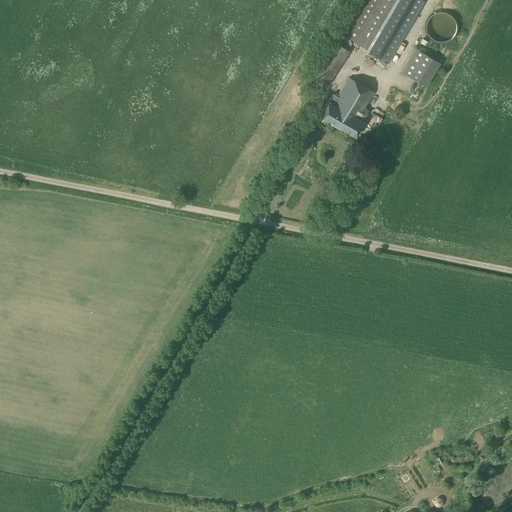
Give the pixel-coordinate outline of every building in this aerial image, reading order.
[(366,0),(345,37),(389,63),(425,2),(421,0),(366,0)] [(425,26),(426,30),(427,33),(428,36),(431,40),(434,42),(440,43),(443,43),(448,41),(450,40),(452,38),(454,36),(455,34),(456,31),(456,27),(456,24),(455,21),(454,19),(451,17),(449,14),(445,13),(442,12),(437,13),(433,15),(430,17),(427,20),(426,23),(425,26)] [(352,50),(338,41),(320,68),(334,77),(352,50)] [(401,72),(427,88),(440,64),(415,48),(401,72)] [(319,116),(337,126),(361,85),(349,78),(336,96),(332,94),(319,116)] [(361,85),(337,126),(355,137),(364,122),(359,119),(363,118),(366,116),(367,113),(366,110),(365,108),(363,107),(373,92),(361,85)]
